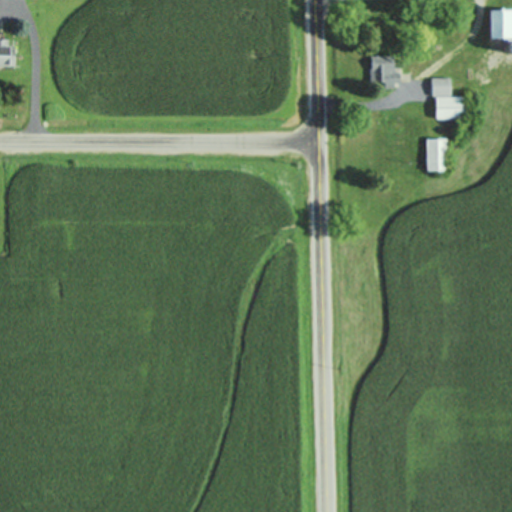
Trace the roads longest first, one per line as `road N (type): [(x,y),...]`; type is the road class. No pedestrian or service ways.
road 1 (tertiary): [(323,511),(314,0)]
road 2 (residential): [(0,141),(315,142)]
